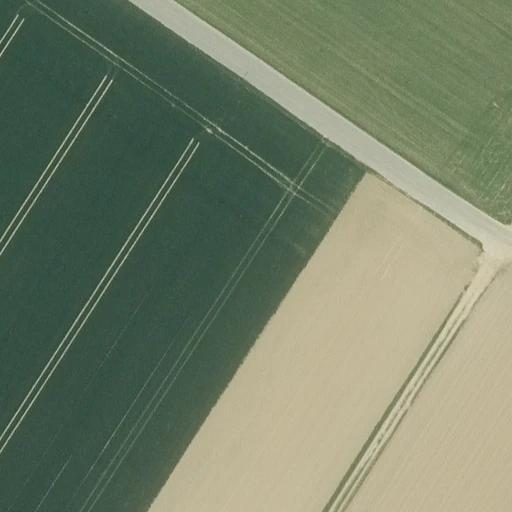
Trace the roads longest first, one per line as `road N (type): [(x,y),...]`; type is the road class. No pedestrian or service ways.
road 1 (unclassified): [(157,0),(511,244)]
road 2 (track): [(510,243),(338,511)]
